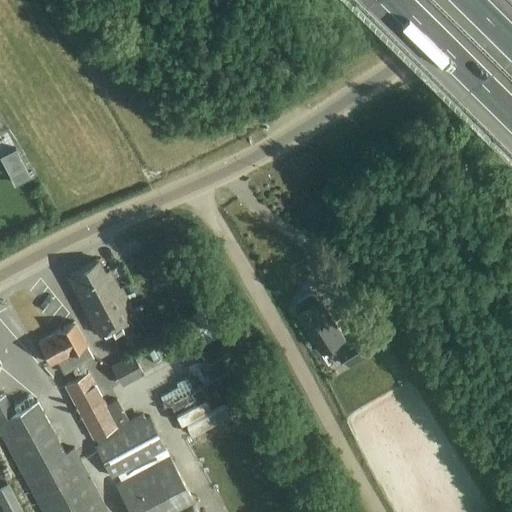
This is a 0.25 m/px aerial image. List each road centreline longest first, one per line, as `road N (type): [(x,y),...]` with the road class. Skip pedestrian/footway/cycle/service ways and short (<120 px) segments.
road 1 (tertiary): [(193,187),(324,116),(490,0)]
road 2 (track): [(213,221),(379,511)]
road 3 (tertiary): [(0,278),(193,187)]
road 4 (unknown): [(0,341),(58,400),(123,511)]
road 5 (motorway): [(390,0),(511,117)]
